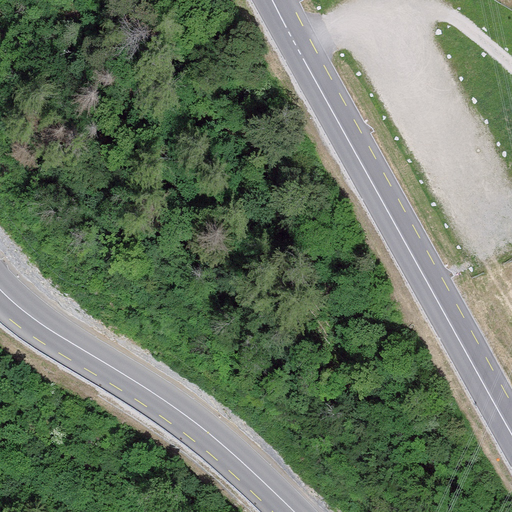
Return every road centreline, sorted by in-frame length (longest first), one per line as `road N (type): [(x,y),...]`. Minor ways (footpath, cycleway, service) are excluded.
road 1 (secondary): [(511,434),(270,0)]
road 2 (secondary): [(0,294),(186,418),(291,511)]
